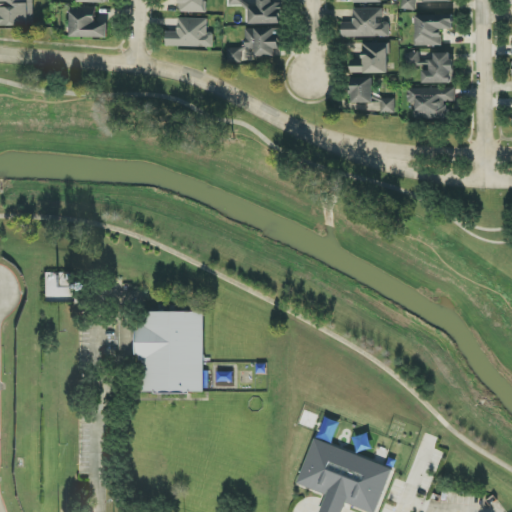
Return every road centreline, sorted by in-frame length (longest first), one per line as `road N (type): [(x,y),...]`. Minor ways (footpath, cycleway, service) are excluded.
road 1 (residential): [(484,168),(340,146),(136,57),(0,48)]
road 2 (residential): [(480,0),(484,168)]
